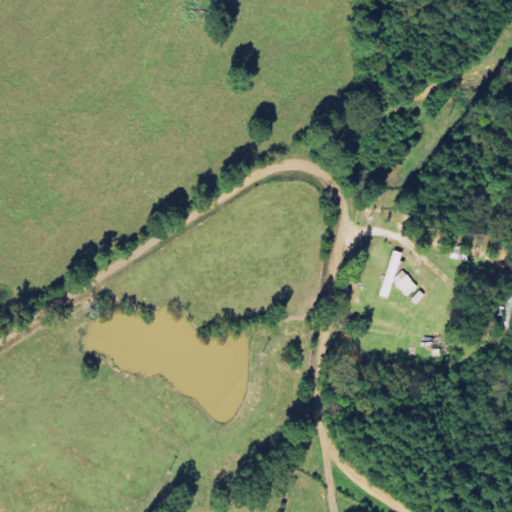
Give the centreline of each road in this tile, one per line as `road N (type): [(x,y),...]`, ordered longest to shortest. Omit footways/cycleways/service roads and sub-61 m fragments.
road 1 (residential): [(412,511),(355,475),(325,435),(320,378),(343,219),(337,190),(319,171),(279,166),(193,216)]
road 2 (residential): [(193,216),(0,340)]
